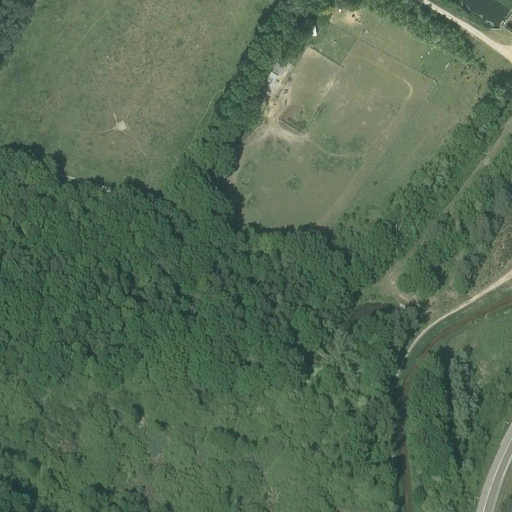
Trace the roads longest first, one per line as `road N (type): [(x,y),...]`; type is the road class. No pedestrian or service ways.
road 1 (track): [(171,208),(257,124),(320,9)]
road 2 (track): [(358,292),(477,170),(511,114)]
road 3 (track): [(171,208),(0,162)]
road 4 (track): [(358,292),(402,296),(440,319),(511,273)]
